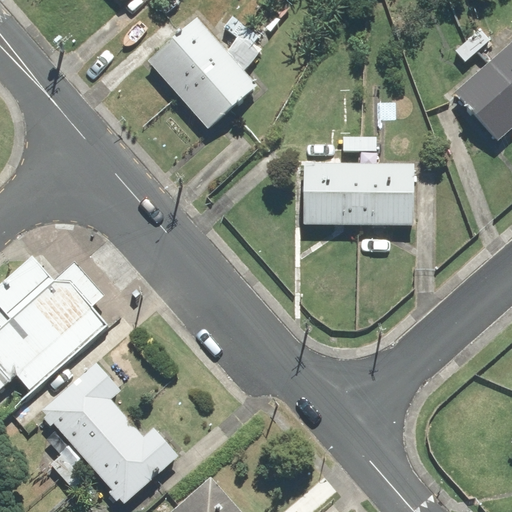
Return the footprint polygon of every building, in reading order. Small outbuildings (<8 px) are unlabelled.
[(206,15),(153,62),(215,132),(268,85),(206,15)] [(511,47),(460,95),(505,144),(511,137),(511,47)] [(383,138),(345,137),(344,152),(382,154),(383,138)] [(311,162),(308,223),(419,227),(421,165),(311,162)] [(0,312),(4,317),(0,320),(0,414),(107,322),(94,306),(109,293),(83,264),(66,278),(41,250),(0,285),(0,312)] [(99,361),(45,409),(126,502),(182,453),(159,427),(148,437),(117,402),(127,393),(99,361)] [(244,511),(212,475),(171,511),(244,511)]
